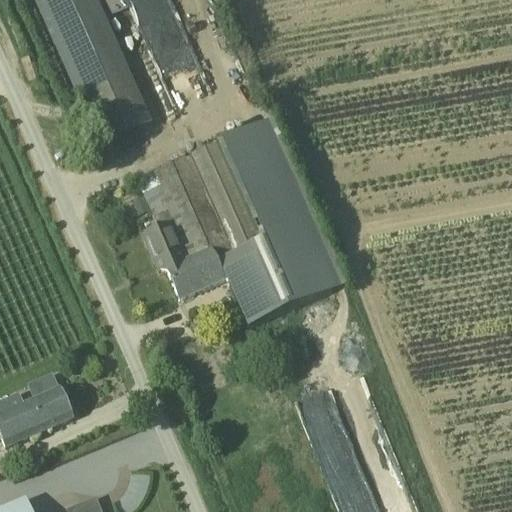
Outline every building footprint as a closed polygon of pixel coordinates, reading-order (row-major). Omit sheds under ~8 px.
[(150,129),(112,41),(93,0),(31,0),(82,115),(91,111),(107,148),(150,129)] [(103,0),(112,19),(128,12),(123,0),(103,0)] [(229,78),(219,45),(197,52),(207,85),(229,78)] [(164,272),(178,304),(225,284),(247,334),(342,292),(267,125),(217,146),(255,233),(164,272)] [(255,233),(217,146),(190,158),(136,182),(143,199),(132,204),(138,219),(149,214),(157,233),(142,239),(155,269),(162,266),(164,272),(255,233)] [(0,438),(6,452),(72,423),(58,392),(23,408),(19,398),(0,406),(0,438)] [(323,394),(297,411),(309,429),(335,413),(323,394)] [(366,511),(365,502),(343,508),(343,511),(366,511)]
